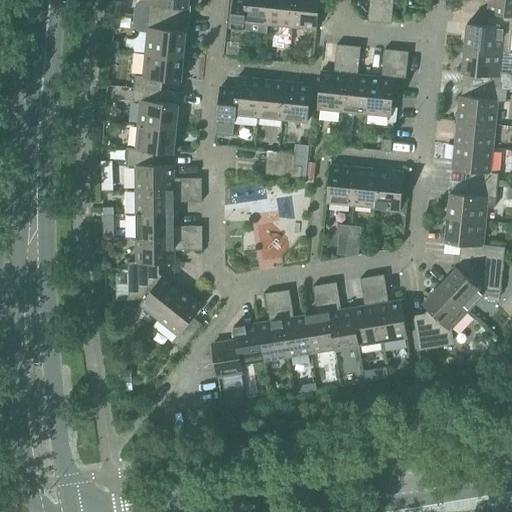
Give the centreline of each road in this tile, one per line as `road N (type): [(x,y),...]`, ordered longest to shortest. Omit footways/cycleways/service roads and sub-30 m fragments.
road 1 (tertiary): [(54,511),(38,423),(33,297),(51,0)]
road 2 (residential): [(248,283),(402,257),(414,246),(434,45),(426,36),(343,27),(341,0)]
road 3 (tertiary): [(511,457),(399,464),(88,511)]
road 4 (residential): [(248,283),(220,273),(212,251),(215,175),(203,145),(221,0)]
road 5 (tertiary): [(357,511),(511,487)]
road 6 (residential): [(165,388),(248,283)]
